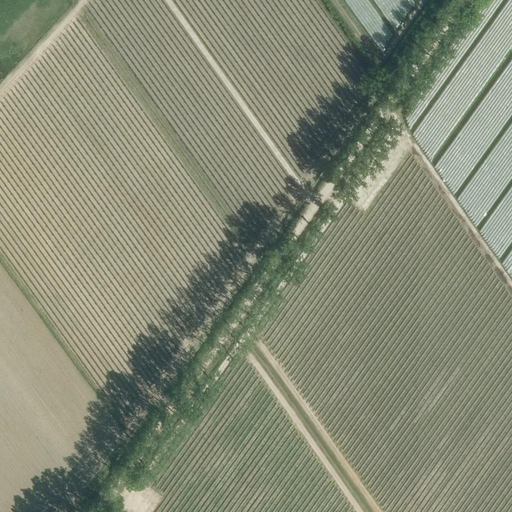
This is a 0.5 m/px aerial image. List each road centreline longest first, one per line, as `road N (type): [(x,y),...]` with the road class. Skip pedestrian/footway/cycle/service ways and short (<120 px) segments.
road 1 (track): [(467,0),(98,511)]
road 2 (track): [(511,283),(392,103)]
